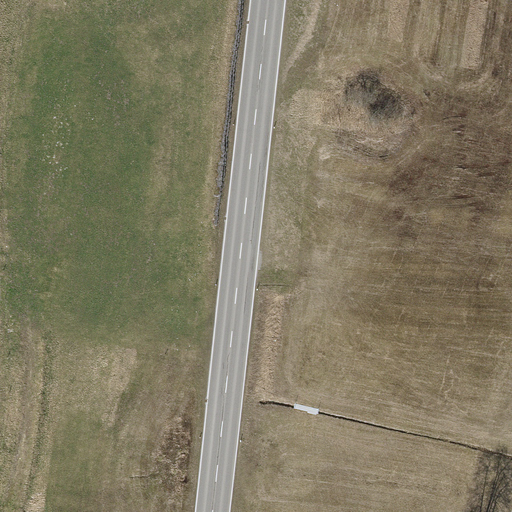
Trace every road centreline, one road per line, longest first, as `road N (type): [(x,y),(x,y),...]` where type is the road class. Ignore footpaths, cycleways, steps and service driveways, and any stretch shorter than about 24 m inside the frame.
road 1 (primary): [(211,511),(267,0)]
road 2 (track): [(40,378),(12,511)]
